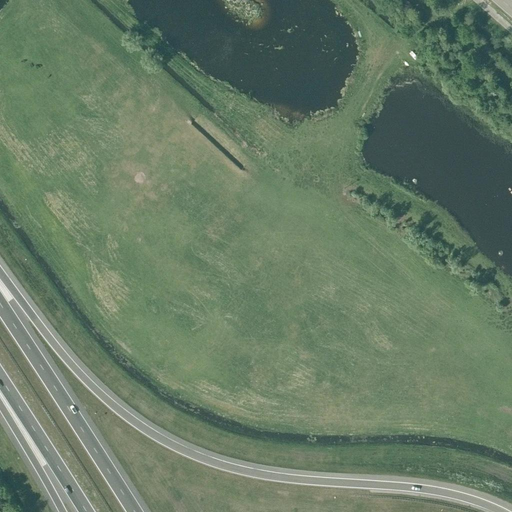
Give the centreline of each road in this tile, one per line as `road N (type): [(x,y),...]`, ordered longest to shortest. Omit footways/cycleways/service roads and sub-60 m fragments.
road 1 (motorway): [(502,511),(433,490),(242,471),(175,446),(86,381),(0,274)]
road 2 (motorway): [(134,511),(0,307)]
road 3 (motorway): [(0,381),(82,511)]
road 4 (motorway): [(0,397),(61,511)]
